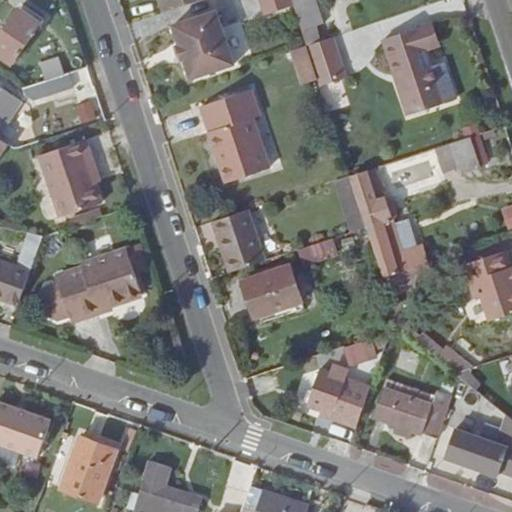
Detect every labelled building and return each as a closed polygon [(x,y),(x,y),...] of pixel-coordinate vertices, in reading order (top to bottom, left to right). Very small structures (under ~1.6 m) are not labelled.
[(301,0),(270,0),(274,11),(302,2),(301,0)] [(301,0),(302,2),(316,44),(331,39),(326,23),(334,20),(326,0),(301,0)] [(5,43),(25,58),(52,17),(32,3),(5,43)] [(242,63),(224,10),(185,23),(191,42),(196,57),(203,76),(212,73),(226,68),(242,63)] [(434,51),(444,48),(437,24),(390,40),(415,116),(462,101),(454,77),(445,80),(439,64),(434,51)] [(356,78),(341,36),(331,39),(316,44),(328,79),(329,87),(356,78)] [(196,57),(191,42),(187,44),(191,58),(196,57)] [(311,84),(328,79),(316,44),(301,49),(311,84)] [(52,57),(56,71),(75,65),(71,51),(52,57)] [(439,64),(445,80),(454,77),(449,62),(439,64)] [(48,96),(86,81),(82,67),(38,81),(41,92),(48,96)] [(212,73),(214,77),(228,73),(226,68),(212,73)] [(0,76),(0,126),(8,132),(32,98),(0,76)] [(264,117),(270,115),(262,89),(212,105),(237,183),(281,167),(264,117)] [(0,154),(5,158),(19,139),(8,132),(0,126),(0,154)] [(105,179),(99,161),(105,159),(97,134),(53,149),(73,211),(112,199),(105,179)] [(469,171),(489,165),(479,135),(446,146),(454,171),(467,166),(469,171)] [(105,159),(99,161),(105,179),(111,178),(105,159)] [(399,196),(394,195),(386,166),(359,175),(370,206),(374,222),(398,214),(400,213),(403,208),(399,196)] [(354,211),(370,206),(359,175),(344,180),(354,211)] [(511,203),(500,207),(507,228),(511,226),(511,203)] [(376,225),(374,222),(370,206),(354,211),(361,230),(376,225)] [(227,237),(231,236),(242,268),(276,258),(258,207),(222,219),(227,237)] [(394,279),(431,267),(424,247),(409,250),(398,214),(374,222),(376,225),(394,279)] [(313,266),(348,255),(342,236),(306,248),(313,266)] [(120,303),(154,292),(138,244),(90,259),(92,263),(65,273),(67,279),(55,283),(51,294),(57,311),(67,317),(79,312),(81,319),(122,307),(120,303)] [(424,247),(431,267),(438,265),(432,244),(424,247)] [(0,289),(29,300),(41,266),(0,251),(0,289)] [(497,323),(511,317),(511,260),(510,255),(470,268),(481,302),(490,299),(497,323)] [(265,314),(314,298),(302,263),(254,278),(265,314)] [(443,281),(438,265),(431,267),(394,279),(398,294),(443,281)] [(410,328),(424,340),(429,336),(418,325),(415,318),(408,320),(410,328)] [(448,352),(429,336),(424,340),(444,356),(448,352)] [(385,355),(379,337),(351,346),(358,364),(385,355)] [(455,345),(448,352),(444,356),(464,373),(480,367),(455,345)] [(339,416),(364,425),(379,384),(355,375),(349,364),(338,369),(328,365),(314,401),(327,406),(341,411),(339,416)] [(480,402),(485,391),(468,378),(462,388),(480,402)] [(392,389),(439,408),(443,398),(395,381),(392,389)] [(458,392),(447,388),(443,398),(439,408),(392,389),(383,414),(407,423),(404,429),(419,435),(422,429),(442,437),(458,392)] [(496,411),(499,403),(485,391),(480,402),(479,404),(496,411)] [(2,406),(0,405),(0,437),(47,455),(61,418),(5,398),(2,406)] [(327,406),(325,411),(339,416),(341,411),(327,406)] [(511,447),(460,430),(451,457),(506,476),(508,471),(511,472),(511,447)] [(69,485),(105,498),(125,447),(88,433),(69,485)] [(156,458),(139,506),(156,511),(201,511),(207,497),(191,491),(170,484),(177,465),(156,458)] [(0,468),(0,475),(11,487),(22,475),(8,461),(0,468)] [(263,511),(272,488),(260,484),(250,511),(263,511)] [(316,511),(319,505),(272,488),(263,511),(316,511)]
